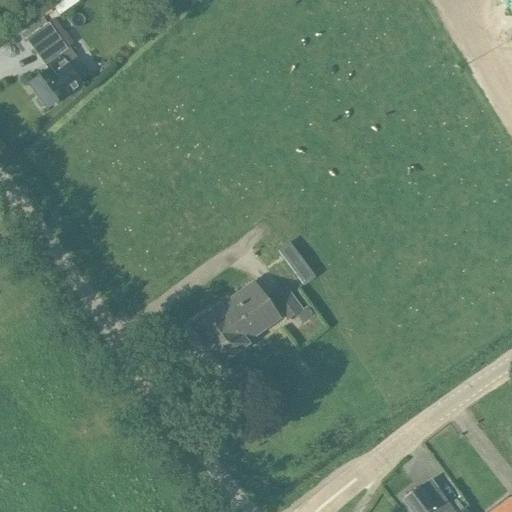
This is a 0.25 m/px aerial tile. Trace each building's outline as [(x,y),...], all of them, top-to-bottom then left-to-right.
[(29,83),(39,96),(35,99),(41,107),(45,104),(47,108),(82,83),(68,64),(77,58),(69,46),(72,44),(63,31),(61,32),(53,21),(49,24),(48,22),(24,40),(43,66),(44,65),(48,70),(29,83)] [(190,324),(218,363),(229,377),(244,366),(234,352),(246,343),(245,342),(280,318),(253,281),(218,306),(218,305),(190,324)] [(284,289),(271,299),(287,321),(295,315),(301,311),(284,289)] [(302,324),(314,316),(307,307),(296,316),(302,324)] [(454,511),(455,511),(432,479),(424,485),(404,500),(413,511),(454,511)] [(511,511),(511,498),(494,511),(511,511)]
